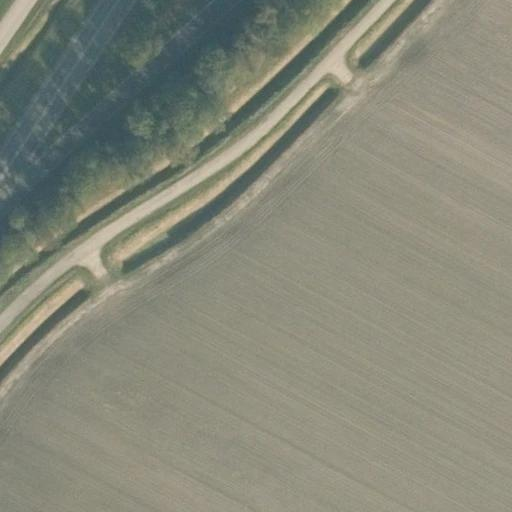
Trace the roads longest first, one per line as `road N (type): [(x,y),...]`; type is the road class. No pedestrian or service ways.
road 1 (unclassified): [(0,324),(52,272),(247,141),(388,0)]
road 2 (trunk): [(0,175),(120,0)]
road 3 (trunk): [(0,187),(32,172),(111,106)]
